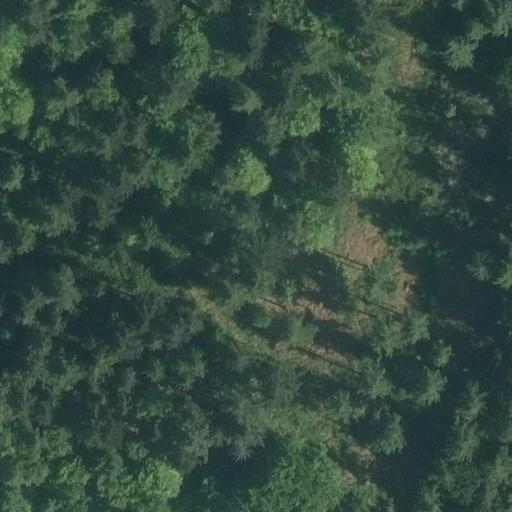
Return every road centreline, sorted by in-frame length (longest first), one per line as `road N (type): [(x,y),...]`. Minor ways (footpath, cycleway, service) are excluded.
road 1 (track): [(420,511),(0,381)]
road 2 (track): [(419,511),(511,284)]
